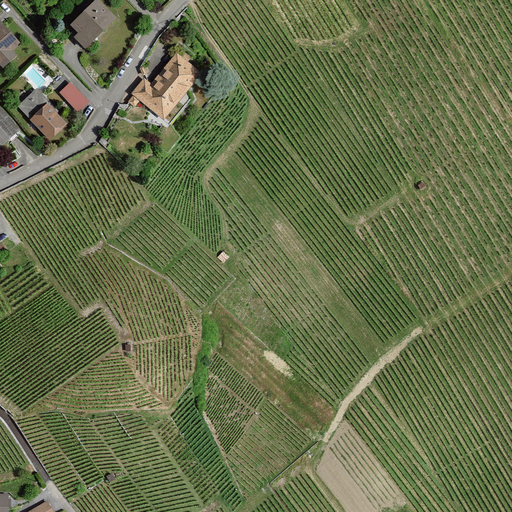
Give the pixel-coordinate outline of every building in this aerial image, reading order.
[(67,30),(88,51),(116,23),(95,2),(67,30)] [(0,59),(8,68),(21,56),(15,50),(24,41),(4,20),(0,24),(0,59)] [(145,78),(130,96),(160,127),(201,76),(177,53),(151,85),(145,78)] [(59,96),(78,115),(89,105),(71,85),(59,96)] [(16,110),(48,143),(67,125),(56,113),(58,111),(38,89),(16,110)] [(0,146),(20,129),(0,106),(0,146)] [(9,511),(9,495),(0,495),(0,511),(9,511)]
